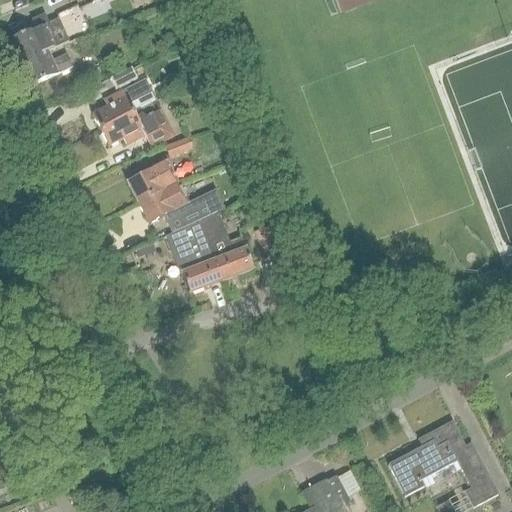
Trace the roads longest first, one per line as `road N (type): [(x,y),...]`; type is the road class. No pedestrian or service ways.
road 1 (residential): [(197,508),(0,149)]
road 2 (residential): [(511,342),(197,508)]
road 3 (unknown): [(271,277),(107,344)]
